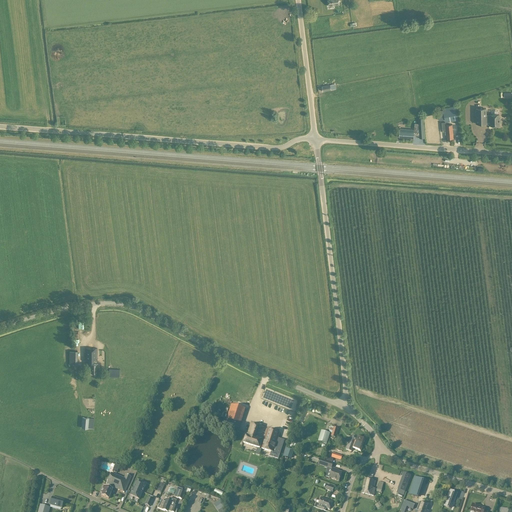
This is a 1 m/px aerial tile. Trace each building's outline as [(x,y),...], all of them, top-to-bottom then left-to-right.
[(444,113),(440,113),(441,120),(454,119),(454,120),(458,119),(456,110),(455,106),(443,108),(444,110),(444,113)] [(490,126),(499,125),(499,115),(490,115),(490,116),(486,116),(486,109),(476,109),(476,124),(486,124),(486,123),(490,123),(490,126)] [(400,128),(399,137),(414,138),(414,135),(419,136),(419,138),(425,138),(423,118),(418,118),(419,130),(400,128)] [(445,122),(441,122),(442,132),(446,132),(447,139),(453,138),(452,124),(446,125),(445,122)] [(85,363),(89,363),(90,372),(97,372),(97,348),(85,348),(85,363)] [(231,404),(230,409),(244,414),(246,409),(231,404)] [(82,417),(81,428),(88,428),(93,429),(94,418),(89,418),(82,417)] [(247,433),(243,443),(260,448),(262,440),(260,439),(264,427),(251,423),(247,434),(247,433)] [(331,427),(329,433),(330,433),(330,436),(331,437),(331,436),(336,438),(337,435),(337,433),(339,429),(331,427)] [(268,429),(262,449),(280,455),(284,441),(278,439),(280,433),(268,429)] [(322,431),(319,440),(327,443),(330,434),(322,431)] [(347,438),(346,442),(349,443),(354,445),(355,442),(363,445),(365,440),(357,437),(356,438),(351,436),(351,438),(350,439),(347,438)] [(354,445),(349,443),(346,450),(351,452),(353,448),(361,451),(363,445),(355,442),(354,445)] [(342,457),(333,453),(334,450),(330,448),(327,456),(326,460),(335,463),(336,459),(341,461),(342,457)] [(332,468),(333,464),(319,459),(318,464),(332,468)] [(333,469),(330,478),(339,481),(342,473),(336,471),(336,470),(333,469)] [(104,484),(104,486),(103,486),(100,494),(102,494),(101,496),(108,500),(112,490),(113,488),(124,493),(131,477),(125,475),(124,479),(111,473),(106,485),(104,484)] [(404,473),(398,490),(404,492),(411,476),(404,473)] [(415,477),(409,494),(420,498),(426,481),(415,477)] [(374,496),(375,489),(374,488),(376,482),(365,479),(362,493),(374,496)] [(133,488),(142,492),(145,486),(135,482),(133,488)] [(139,500),(142,492),(133,488),(129,496),(139,500)] [(177,489),(175,495),(178,496),(177,498),(181,500),(184,492),(180,490),(177,489)] [(449,491),(444,506),(451,509),(455,498),(454,497),(455,493),(449,491)] [(50,505),(61,509),(63,500),(52,497),(50,505)] [(325,511),(326,509),(329,510),(332,502),(321,497),(319,504),(316,502),(314,507),(325,511)] [(161,500),(157,508),(166,511),(167,511),(168,511),(169,511),(176,511),(177,510),(176,510),(177,507),(174,506),(176,501),(169,498),(168,501),(166,500),(165,502),(161,500)] [(220,500),(214,504),(218,511),(222,511),(226,502),(221,500),(221,501),(220,500)] [(415,510),(414,511),(428,511),(429,511),(428,511),(430,506),(420,502),(417,511),(415,510)] [(283,511),(289,511),(292,504),(287,503),(283,511)]
